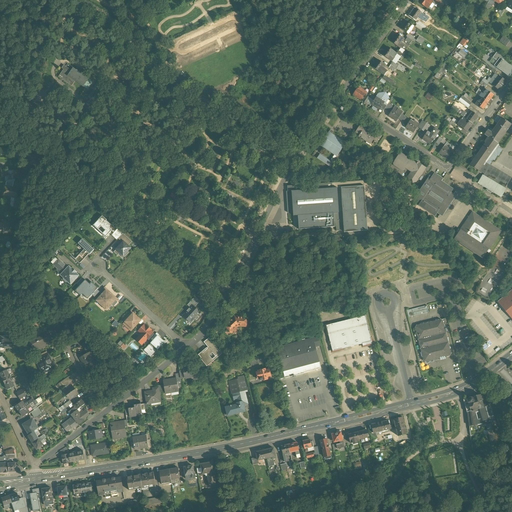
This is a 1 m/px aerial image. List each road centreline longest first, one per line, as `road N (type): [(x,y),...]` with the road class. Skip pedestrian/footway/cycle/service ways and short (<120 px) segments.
road 1 (tertiary): [(36,478),(382,411),(457,391),(497,365)]
road 2 (residential): [(340,96),(300,150),(207,329),(185,347)]
road 3 (residential): [(340,96),(446,168),(511,82)]
road 4 (residential): [(185,347),(34,466)]
road 5 (residential): [(0,155),(23,154),(32,163),(18,257),(0,251)]
